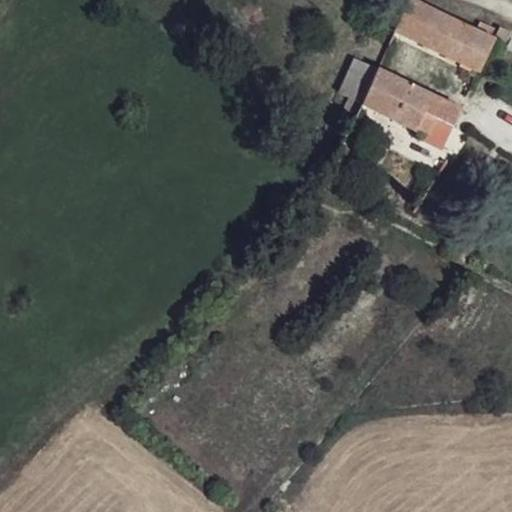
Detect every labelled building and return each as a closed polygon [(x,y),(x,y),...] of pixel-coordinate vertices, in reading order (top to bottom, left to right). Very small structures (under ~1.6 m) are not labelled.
[(495,40),(410,0),(409,0),(393,31),(473,70),(471,76),(478,79),(495,43),(493,42),(495,40)] [(500,29),(495,40),(493,42),(495,43),(503,48),(510,36),(500,29)] [(511,36),(510,36),(503,48),(504,48),(511,52),(511,36)] [(459,109),(376,71),(353,61),(337,94),(348,101),(361,106),(413,130),(416,128),(428,135),(436,118),(451,127),(459,109)] [(361,106),(348,101),(341,114),(353,121),(361,106)] [(445,143),(451,127),(436,118),(428,135),(445,143)] [(349,150),(341,146),(338,155),(335,160),(343,165),(349,150)] [(343,165),(335,160),(324,185),(332,191),(343,165)]
